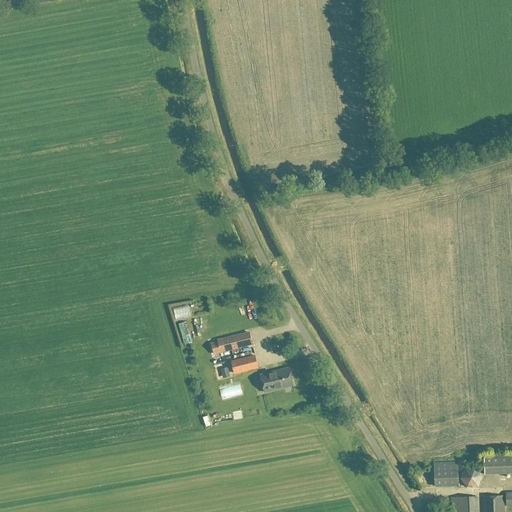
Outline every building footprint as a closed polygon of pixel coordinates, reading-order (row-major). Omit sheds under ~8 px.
[(187,316),(185,307),(171,310),(172,318),(187,316)] [(188,335),(194,334),(192,322),(177,324),(179,343),(189,341),(188,335)] [(249,333),(218,341),(218,342),(211,344),(214,354),(252,344),(249,333)] [(233,363),(240,381),(255,376),(249,357),(233,363)] [(227,368),(221,369),(221,372),(222,372),(223,376),(222,377),(223,379),(230,377),(227,368)] [(260,376),(264,392),(293,385),(289,368),(260,376)] [(484,474),(511,473),(511,453),(483,454),(484,474)] [(458,485),(457,462),(433,463),(434,486),(458,485)] [(503,511),(503,496),(497,496),(482,497),(482,511),(503,511)] [(450,498),(450,511),(476,511),(475,497),(450,498)] [(449,511),(449,501),(437,502),(437,511),(449,511)]
